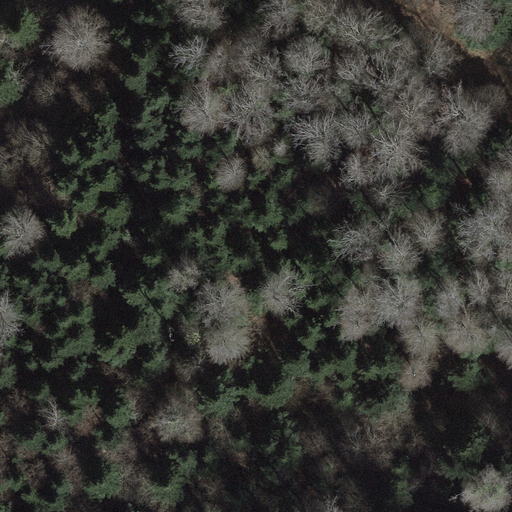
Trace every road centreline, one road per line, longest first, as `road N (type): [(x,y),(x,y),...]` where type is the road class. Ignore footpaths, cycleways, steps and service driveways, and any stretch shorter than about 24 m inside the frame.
road 1 (track): [(67,0),(0,140)]
road 2 (track): [(383,0),(490,54),(511,81)]
